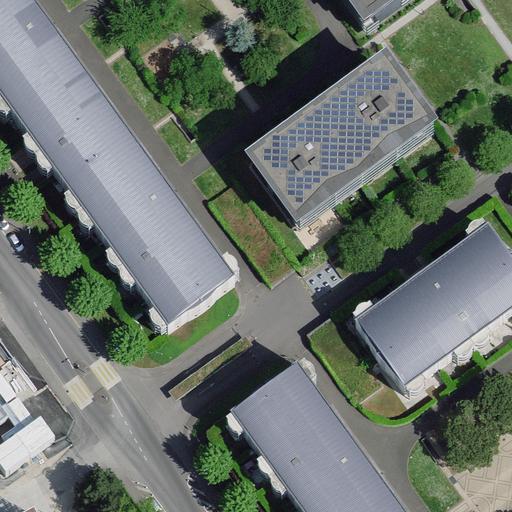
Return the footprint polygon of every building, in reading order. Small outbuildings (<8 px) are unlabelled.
[(241,291),(28,0),(0,0),(0,99),(175,339),(241,291)] [(412,0),(342,0),(367,34),(412,0)] [(387,60),(317,111),(369,182),(440,130),(387,60)] [(317,111),(247,162),(298,234),(369,182),(317,111)] [(401,390),(511,313),(511,245),(500,229),(358,328),(401,390)] [(398,511),(299,373),(232,421),(297,511),(398,511)] [(40,392),(7,409),(31,455),(64,437),(40,392)]
